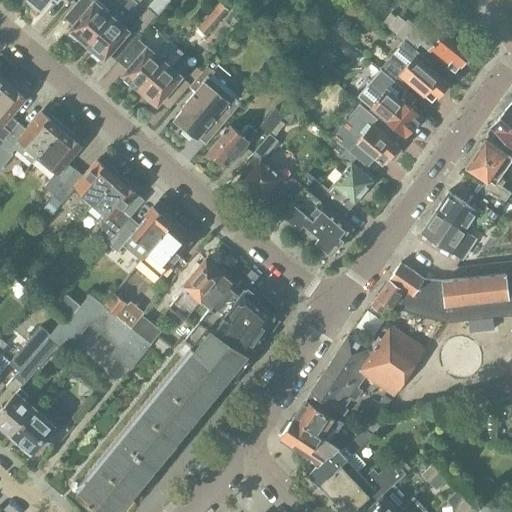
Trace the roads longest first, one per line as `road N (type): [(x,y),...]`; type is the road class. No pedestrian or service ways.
road 1 (residential): [(336,304),(0,21)]
road 2 (residential): [(336,304),(378,257),(511,63)]
road 3 (residential): [(242,442),(336,304)]
